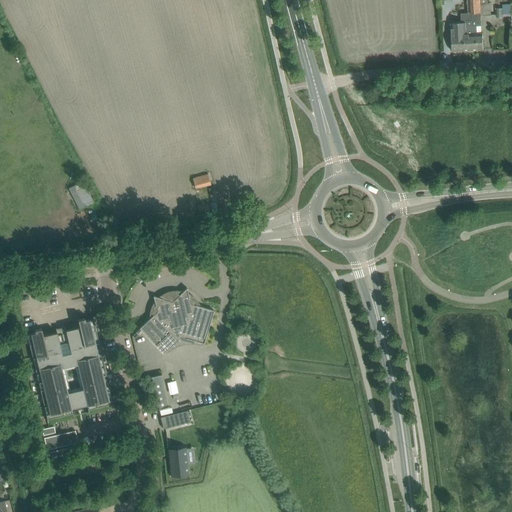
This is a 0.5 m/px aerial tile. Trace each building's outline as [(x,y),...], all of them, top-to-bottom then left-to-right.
[(480,0),(467,0),(468,13),(469,14),(472,14),(480,13),(481,13),(480,3),(480,0)] [(488,3),(480,3),(481,13),(480,13),(481,15),(491,15),(490,3),(488,3)] [(496,9),(496,18),(503,17),(503,15),(511,14),(511,4),(502,5),(502,8),(496,9)] [(461,22),(451,23),(451,35),(452,51),(465,50),(465,43),(469,42),(468,34),(467,34),(467,21),(472,20),(472,14),(469,14),(468,13),(461,13),(461,22)] [(469,42),(465,43),(465,50),(478,50),(483,50),(482,33),(477,34),(475,34),(474,26),(481,25),(481,15),(480,13),(472,14),(472,20),(467,21),(467,34),(468,34),(469,42)] [(208,174),(192,178),(195,188),(211,184),(208,174)] [(91,204),(94,202),(83,181),(80,183),(69,188),(75,200),(80,209),(91,204)] [(197,206),(199,214),(210,211),(208,203),(197,206)] [(163,353),(170,346),(181,337),(202,343),(204,343),(211,319),(214,310),(191,303),(187,287),(179,294),(175,295),(175,292),(166,294),(167,298),(163,298),(153,295),(157,311),(139,328),(163,353)] [(101,354),(98,354),(95,343),(98,342),(99,343),(93,316),(92,316),(93,319),(85,320),(85,318),(83,318),(78,320),(79,327),(66,330),(66,333),(67,336),(58,338),(58,335),(57,332),(43,336),(41,328),(35,330),(35,332),(28,334),(27,332),(26,332),(29,342),(33,359),(36,358),(38,368),(34,368),(47,420),(72,414),(72,416),(80,414),(80,413),(73,415),(73,413),(71,408),(87,404),(88,409),(89,411),(81,413),(82,414),(90,412),(89,409),(103,406),(113,404),(114,408),(115,408),(102,352),(101,353),(101,354)] [(168,407),(161,374),(151,377),(159,409),(168,407)] [(170,415),(173,426),(190,422),(188,410),(170,415)] [(54,426),(42,429),(43,435),(55,432),(54,426)] [(75,430),(44,438),(47,450),(78,442),(75,430)] [(83,444),(47,452),(49,458),(84,450),(83,444)] [(186,447),(168,448),(171,477),(189,475),(186,447)]
